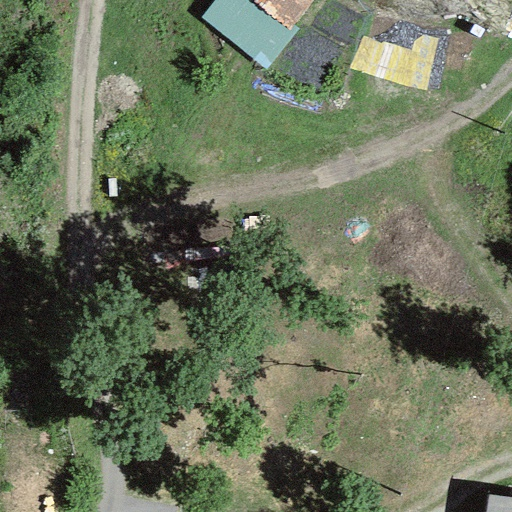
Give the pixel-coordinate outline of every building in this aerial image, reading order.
[(259,0),(212,0),(199,16),(264,71),(297,31),(259,0)] [(262,0),(288,22),(307,0),(262,0)] [(183,33),(168,26),(156,51),(171,58),(183,33)] [(511,511),(511,494),(488,491),(485,511),(511,511)] [(0,511),(62,511),(63,511),(0,497),(0,496),(0,511)]
